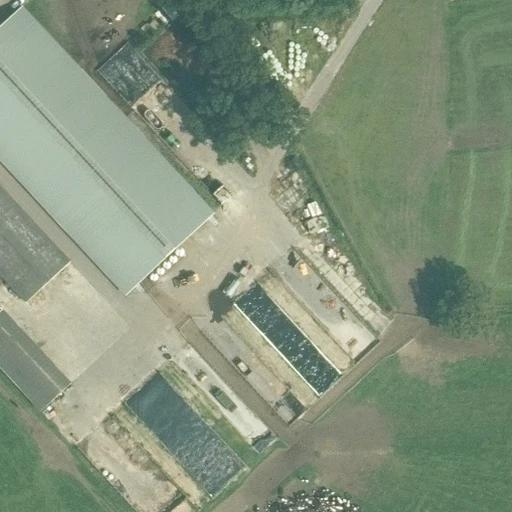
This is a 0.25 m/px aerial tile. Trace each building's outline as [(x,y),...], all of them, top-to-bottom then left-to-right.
[(212,217),(21,10),(0,29),(0,159),(126,296),(212,217)] [(0,278),(26,306),(71,262),(0,185),(0,278)] [(313,388),(333,369),(249,276),(228,295),(313,388)] [(0,368),(41,413),(70,386),(2,312),(0,314),(0,368)] [(257,356),(237,374),(283,424),(303,406),(257,356)] [(155,436),(182,415),(149,373),(122,394),(155,436)] [(103,453),(86,452),(138,510),(148,500),(146,498),(160,498),(168,490),(168,511),(172,511),(179,506),(179,500),(149,467),(145,470),(117,470),(126,461),(145,462),(111,425),(111,445),(103,453)] [(194,485),(200,480),(189,467),(208,450),(189,430),(164,453),(194,485)] [(142,511),(161,511),(151,503),(142,511)]
